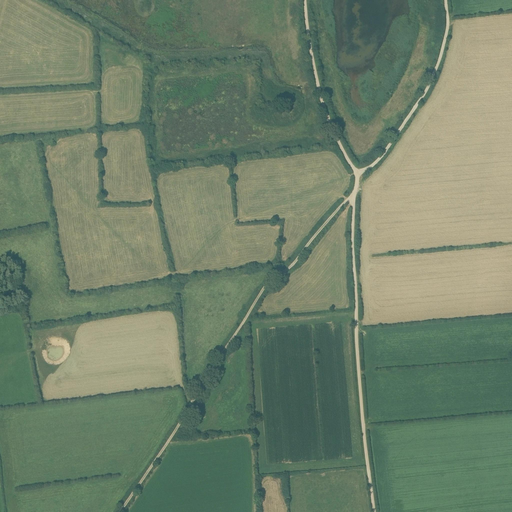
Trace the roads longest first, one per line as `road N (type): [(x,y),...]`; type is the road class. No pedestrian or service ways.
road 1 (track): [(119,511),(266,283),(352,196),(358,173)]
road 2 (track): [(352,196),(374,511)]
road 3 (track): [(445,0),(447,26),(433,76),(378,159),(358,173)]
road 4 (track): [(358,173),(320,96),(304,0)]
